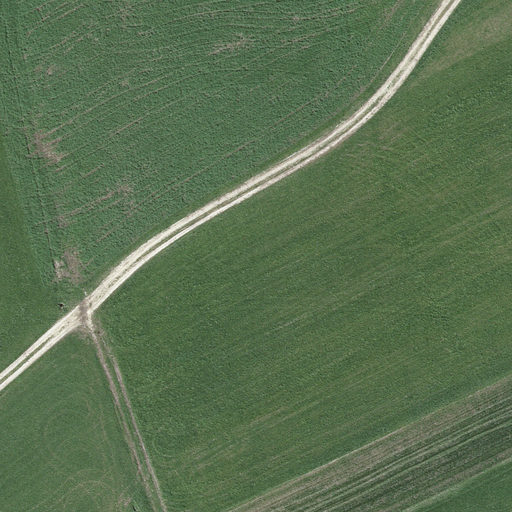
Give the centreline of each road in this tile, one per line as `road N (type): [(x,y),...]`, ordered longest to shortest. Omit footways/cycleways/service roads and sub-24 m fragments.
road 1 (track): [(442,0),(371,96),(315,149),(158,242),(0,379)]
road 2 (track): [(86,312),(146,511)]
